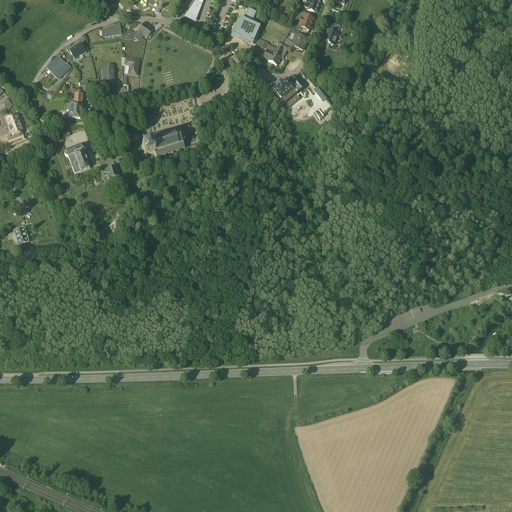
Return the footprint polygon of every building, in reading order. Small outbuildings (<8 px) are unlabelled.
[(256,0),(255,1),(254,1),(253,4),(253,5),(254,8),(255,9),(258,10),(262,9),(264,5),(262,1),(262,0),(256,0)] [(294,4),(283,0),(280,9),(291,13),(294,4)] [(326,2),(321,0),(313,0),(313,1),(312,1),(312,2),(311,5),(315,6),(313,10),(321,13),(322,11),(323,11),(325,4),(326,2)] [(344,14),(338,11),(332,25),(339,27),(344,14)] [(313,21),(318,23),(321,15),(316,13),(313,12),(310,19),(313,20),(313,21)] [(317,24),(309,21),(308,25),(304,24),(303,26),(302,27),(303,27),(302,30),(305,31),(305,33),(313,36),(313,35),(314,33),(316,27),(317,24)] [(193,48),(201,26),(195,23),(182,42),(193,48)] [(305,40),(301,38),(300,42),(298,42),(296,47),(300,48),(299,51),(300,53),(302,54),(303,53),(303,52),(305,53),(306,54),(308,48),(310,47),(309,45),(310,42),(307,40),(307,39),(305,39),(305,40)] [(337,48),(328,46),(326,51),(326,52),(330,54),(330,55),(334,57),(337,48)] [(151,55),(143,49),(134,61),(131,65),(138,66),(140,64),(142,60),(146,63),(151,55)] [(113,54),(101,56),(102,62),(120,60),(118,50),(113,51),(113,54)] [(326,52),(325,52),(321,62),(326,64),(325,65),(331,67),(335,57),(334,57),(330,55),(330,54),(326,52)] [(304,61),(293,58),(290,64),(289,69),(300,73),(304,61)] [(263,65),(258,62),(254,68),(259,71),(263,65)] [(80,68),(72,73),(71,72),(66,75),(69,79),(70,78),(74,85),(85,77),(80,68)] [(285,71),(279,68),(277,72),(280,74),(277,79),(278,80),(281,81),(285,71)] [(270,76),(264,73),(261,80),(266,83),(270,76)] [(271,76),(270,76),(266,83),(265,84),(270,86),(274,78),(271,76)] [(277,79),(274,78),(270,86),(274,88),(278,80),(277,79)] [(61,90),(59,88),(59,87),(58,85),(49,95),(53,98),(54,97),(57,99),(56,99),(60,103),(69,93),(66,90),(69,86),(67,84),(61,90)] [(128,92),(137,93),(138,86),(129,85),(125,85),(124,91),(128,92)] [(112,92),(102,93),(103,97),(104,107),(107,107),(113,107),(112,107),(112,100),(112,92)] [(137,93),(128,92),(127,100),(135,102),(135,98),(136,98),(137,93)] [(290,99),(285,103),(284,102),(279,106),(277,103),(271,108),(273,111),(271,113),(278,122),(279,122),(285,130),(297,120),(294,116),(300,111),(290,99)] [(87,110),(81,113),(84,118),(90,115),(87,110)] [(82,120),(74,120),(74,128),(73,128),(73,129),(81,130),(82,120)] [(7,124),(2,128),(7,134),(12,129),(7,124)] [(73,129),(71,129),(71,130),(66,130),(66,136),(68,137),(68,143),(70,143),(70,144),(81,145),(81,130),(73,129)] [(17,138),(7,142),(13,160),(19,158),(23,156),(17,138)] [(170,154),(164,156),(164,155),(162,155),(163,156),(157,158),(157,157),(156,157),(156,158),(149,161),(149,159),(147,160),(148,161),(147,161),(148,167),(141,170),(143,178),(140,179),(141,181),(144,180),(144,182),(145,181),(145,180),(153,177),(154,180),(155,180),(154,178),(157,176),(158,177),(159,176),(161,174),(164,182),(165,182),(162,174),(168,172),(169,173),(170,173),(169,172),(176,170),(176,171),(177,170),(177,169),(180,168),(181,169),(182,169),(181,168),(182,165),(184,165),(184,164),(182,164),(181,161),(182,160),(181,159),(180,160),(177,158),(178,157),(177,156),(175,153),(171,154),(171,152),(170,153),(170,154)] [(23,156),(19,158),(20,161),(21,164),(28,162),(25,155),(23,156)] [(68,155),(59,158),(61,164),(70,160),(68,155)] [(13,160),(7,162),(10,168),(16,166),(15,163),(20,161),(19,158),(13,160)] [(83,169),(65,176),(64,178),(65,180),(67,181),(68,181),(74,198),(89,193),(82,176),(85,174),(83,169)] [(115,190),(104,193),(107,202),(118,199),(115,190)] [(24,250),(15,253),(18,262),(19,265),(28,262),(24,250)] [(15,253),(8,255),(9,259),(13,258),(14,263),(18,262),(15,253)]
